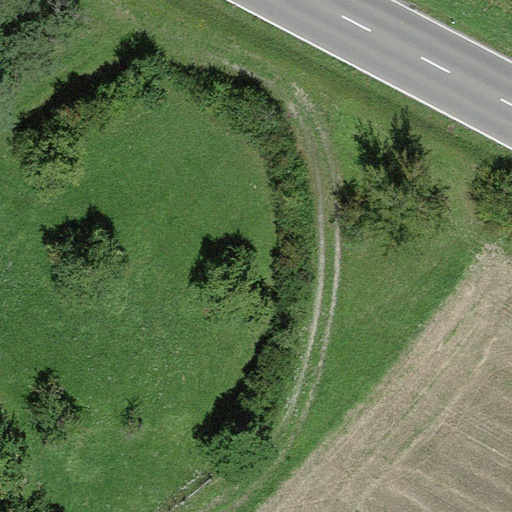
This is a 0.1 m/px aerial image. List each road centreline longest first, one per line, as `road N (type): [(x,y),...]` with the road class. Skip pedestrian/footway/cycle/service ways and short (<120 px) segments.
road 1 (track): [(214,511),(296,413),(336,269),(331,198),(311,143),(260,89),(98,0)]
road 2 (primary): [(511,103),(320,0)]
